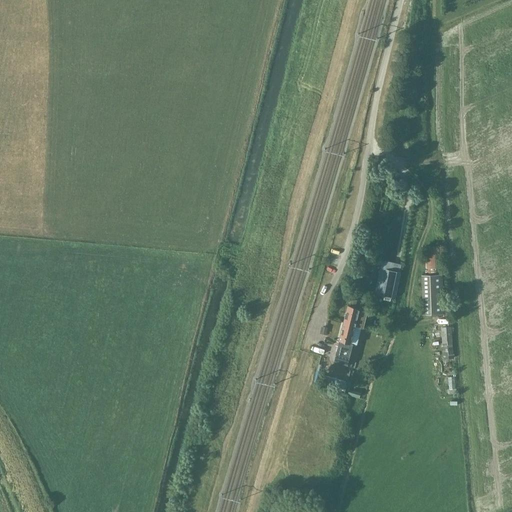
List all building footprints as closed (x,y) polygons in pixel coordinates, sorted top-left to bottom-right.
[(424,246),(425,274),(441,273),(440,245),(424,246)] [(387,269),(381,295),(396,298),(398,292),(401,273),(402,272),(387,269)] [(360,271),(359,278),(368,280),(370,273),(360,271)] [(441,273),(425,274),(421,274),(422,314),(443,314),(442,273),(441,273)] [(346,305),(342,323),(353,325),(357,308),(356,308),(350,306),(346,305)] [(337,340),(339,340),(348,343),(353,325),(342,323),(337,340)] [(451,327),(442,327),(444,355),(453,355),(451,327)] [(335,354),(333,362),(347,365),(349,357),(353,344),(348,343),(339,340),(335,354)] [(347,395),(359,399),(360,394),(349,390),(347,395)]
